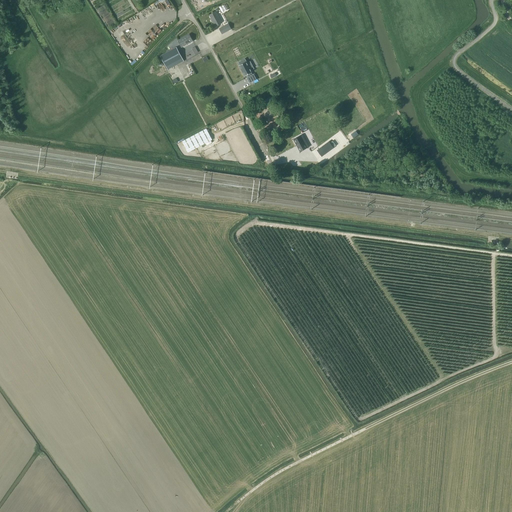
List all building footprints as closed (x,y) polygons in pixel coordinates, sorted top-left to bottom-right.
[(209,15),(215,26),(221,23),(215,12),(209,15)] [(231,29),(228,24),(219,29),(222,34),(231,29)] [(178,41),(181,47),(193,41),(191,38),(189,35),(187,36),(178,41)] [(181,53),(184,60),(199,53),(196,46),(181,53)] [(163,61),(167,70),(184,61),(176,47),(168,52),(160,56),(163,61)] [(252,72),(251,70),(254,69),(250,62),(247,63),(246,62),(245,59),(238,62),(240,65),(239,66),(242,71),(244,76),(246,75),(248,77),(246,78),(249,83),(256,80),(253,74),(252,75),(251,73),(252,72)] [(182,141),(188,153),(196,148),(212,140),(206,129),(182,141)] [(301,136),(293,139),(300,152),(307,148),(301,136)] [(329,142),(316,151),(321,157),(333,148),(329,142)]
